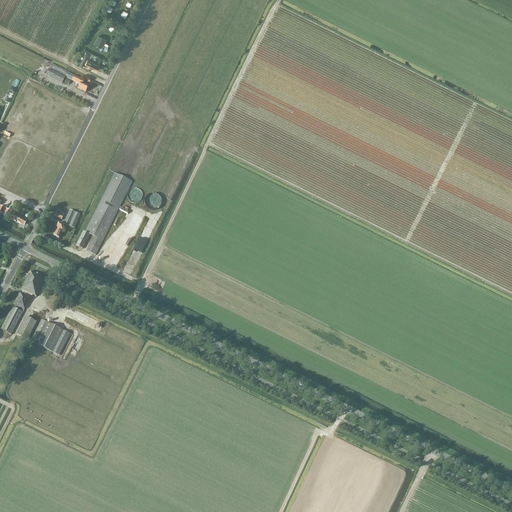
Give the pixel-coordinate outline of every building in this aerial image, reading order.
[(97,35),(93,44),(101,48),(105,40),(97,35)] [(87,60),(84,65),(96,71),(99,66),(87,60)] [(67,72),(51,64),(49,69),(65,78),(67,72)] [(65,78),(49,69),(44,67),(41,73),(62,84),(63,82),(69,85),(71,81),(65,78)] [(84,81),(67,72),(65,78),(71,81),(79,85),(77,89),(85,93),(88,86),(83,84),(84,81)] [(132,182),(114,173),(84,232),(83,231),(75,246),(82,249),(90,235),(93,237),(86,251),(95,255),(132,182)] [(140,195),(140,194),(140,193),(140,192),(139,190),(138,189),(137,189),(135,188),(133,189),(132,189),(131,190),(129,191),(129,193),(129,194),(129,195),(129,196),(130,198),(132,199),(134,200),(135,200),(137,200),(139,198),(140,197),(140,195)] [(160,203),(161,201),(160,199),(160,198),(159,197),(158,195),(157,194),(156,193),(155,193),(153,193),(152,193),(150,193),(148,194),(147,195),(146,196),(145,198),(145,199),(144,201),(144,202),(145,204),(146,205),(147,206),(148,208),(149,208),(150,209),(152,209),(154,209),(156,208),(157,207),(158,206),(159,205),(160,204),(160,203)] [(6,210),(3,215),(8,218),(11,212),(6,210)] [(56,218),(61,221),(65,214),(57,210),(53,217),(56,218)] [(80,215),(69,210),(63,225),(74,229),(80,215)] [(28,226),(25,224),(26,221),(13,214),(10,219),(21,225),(20,227),(26,230),(28,226)] [(55,229),(53,236),(59,238),(64,226),(58,224),(56,228),(55,229)] [(34,297),(36,297),(45,279),(30,272),(20,290),(32,296),(34,297)] [(31,298),(32,296),(20,290),(19,292),(13,305),(0,330),(11,335),(25,307),(26,307),(31,298)] [(25,317),(16,335),(27,341),(36,323),(25,317)] [(41,320),(31,342),(59,355),(70,334),(41,320)]
